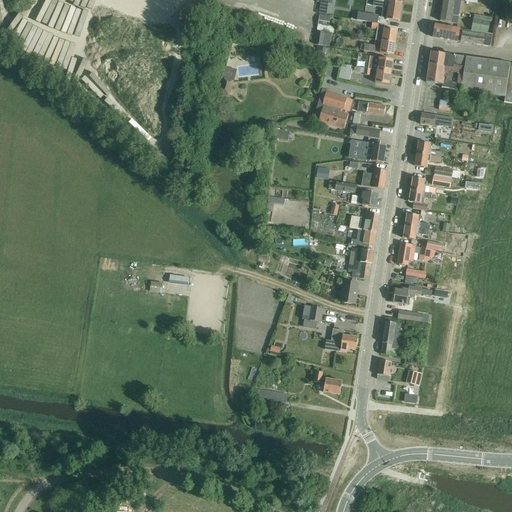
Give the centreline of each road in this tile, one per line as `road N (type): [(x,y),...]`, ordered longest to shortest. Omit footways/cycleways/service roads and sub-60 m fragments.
road 1 (tertiary): [(383,461),(358,416),(424,0)]
road 2 (tertiary): [(383,461),(417,453),(511,461)]
